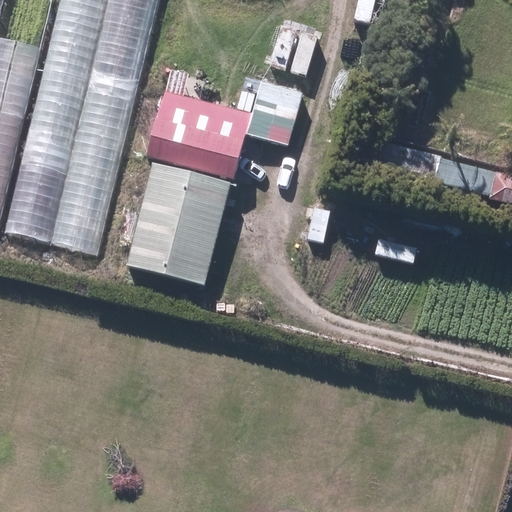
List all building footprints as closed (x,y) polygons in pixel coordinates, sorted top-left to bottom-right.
[(0,0),(0,224),(53,0),(0,0)] [(64,0),(8,240),(97,260),(159,0),(64,0)] [(354,38),(364,40),(366,24),(356,23),(354,38)] [(272,65),(288,70),(298,32),(282,28),(272,65)] [(295,72),(311,77),(321,39),(305,35),(295,72)] [(140,201),(227,221),(245,141),(289,151),(301,100),(259,90),(252,119),(163,98),(140,201)] [(511,181),(441,165),(441,161),(362,143),(356,168),(491,200),(490,206),(495,206),(493,216),(511,220),(511,181)] [(332,214),(312,210),(307,244),(326,247),(332,214)] [(138,266),(155,269),(161,238),(144,234),(138,266)]
